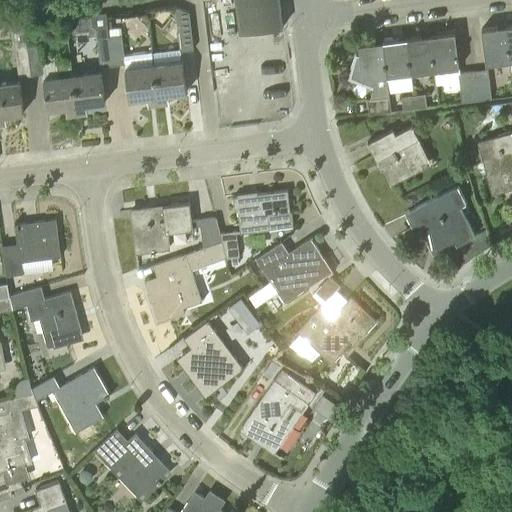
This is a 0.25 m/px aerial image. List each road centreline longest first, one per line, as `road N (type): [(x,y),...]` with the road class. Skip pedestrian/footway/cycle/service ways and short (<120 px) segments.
road 1 (residential): [(282,511),(182,433),(134,371),(102,287),(87,168)]
road 2 (residential): [(302,511),(434,307)]
road 3 (residential): [(87,168),(315,134)]
road 4 (residential): [(434,307),(347,220),(326,181),(315,134)]
road 5 (residential): [(305,18),(448,0)]
